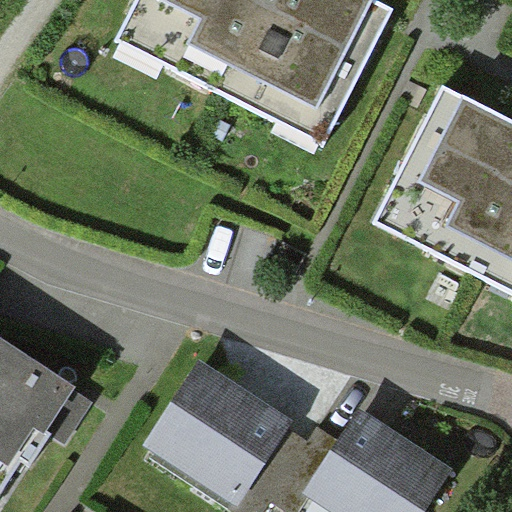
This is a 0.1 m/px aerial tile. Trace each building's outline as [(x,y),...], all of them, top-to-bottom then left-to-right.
[(375,0),(141,0),(121,40),(321,140),(389,7),(375,0)] [(511,119),(443,85),(374,220),(511,290),(511,119)] [(0,495),(74,383),(0,334),(0,495)] [(193,354),(144,431),(237,489),(285,412),(193,354)] [(335,444),(313,479),(364,511),(421,511),(453,462),(360,404),(335,444)] [(307,511),(364,511),(313,479),(335,444),(285,412),(237,489),(263,506),(273,490),(307,511)]
